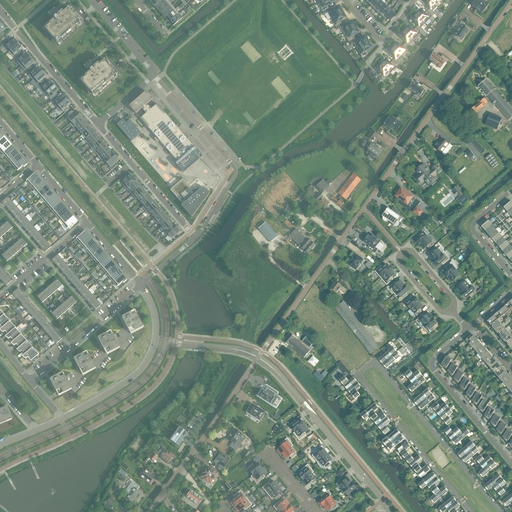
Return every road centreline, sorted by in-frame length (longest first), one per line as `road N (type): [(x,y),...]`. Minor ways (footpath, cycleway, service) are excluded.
road 1 (residential): [(149,511),(511,1)]
road 2 (residential): [(499,511),(373,363),(363,381),(472,511)]
road 3 (residential): [(195,237),(235,169),(154,75)]
road 4 (residential): [(511,464),(431,364),(468,328)]
road 5 (residential): [(0,11),(98,124)]
road 6 (residential): [(98,124),(195,237)]
road 7 (residential): [(29,381),(141,285)]
road 8 (residential): [(385,511),(303,404)]
road 9 (residential): [(61,420),(131,379),(156,342)]
